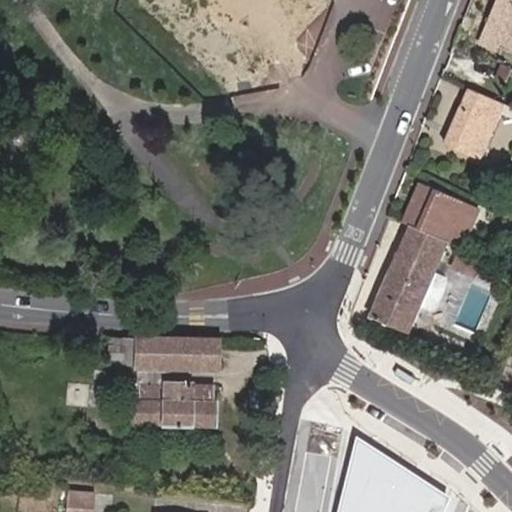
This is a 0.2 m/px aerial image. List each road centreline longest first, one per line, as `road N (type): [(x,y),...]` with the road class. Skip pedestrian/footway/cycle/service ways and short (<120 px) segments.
road 1 (residential): [(312,318),(347,252),(442,0)]
road 2 (unclassified): [(0,306),(312,318)]
road 3 (residential): [(511,484),(440,424),(345,373),(312,318)]
road 4 (residential): [(312,318),(277,511)]
